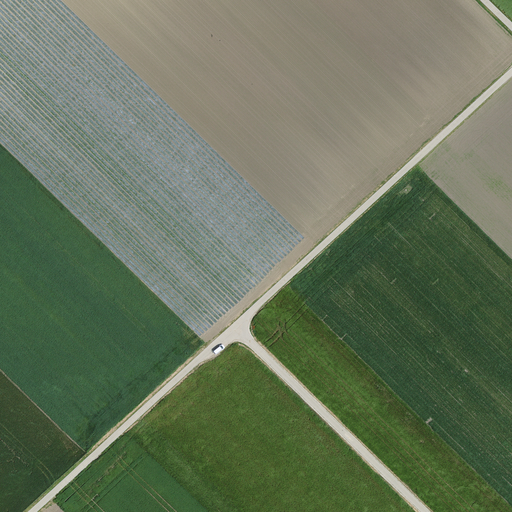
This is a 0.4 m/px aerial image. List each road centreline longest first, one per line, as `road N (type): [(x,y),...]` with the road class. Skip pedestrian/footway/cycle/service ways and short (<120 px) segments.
road 1 (track): [(43,511),(253,324),(434,511)]
road 2 (track): [(511,78),(253,324)]
